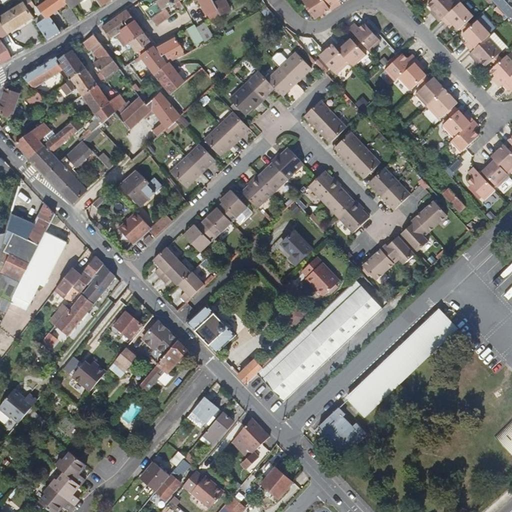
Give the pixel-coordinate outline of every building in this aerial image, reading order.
[(0,21),(8,33),(34,17),(30,9),(34,6),(36,5),(32,0),(21,0),(23,2),(0,17),(0,21)] [(71,8),(66,0),(47,0),(39,6),(46,18),(50,15),(61,8),(71,26),(79,21),(71,8)] [(166,9),(174,5),(171,0),(141,0),(139,2),(151,18),(152,18),(166,9)] [(230,10),(225,0),(217,0),(214,2),(212,0),(194,0),(195,0),(198,0),(207,15),(217,9),(220,14),(220,15),(230,10)] [(304,0),(318,19),(333,8),(327,0),(304,0)] [(339,0),(327,0),(333,8),(334,10),(341,5),(338,1),(339,0)] [(458,2),(456,0),(431,0),(429,2),(437,11),(434,14),(439,19),(442,16),(458,2)] [(473,14),(461,0),(460,0),(458,2),(442,16),(448,23),(451,20),(454,23),(458,28),(460,26),(467,20),(473,14)] [(511,0),(494,0),(511,19),(511,0)] [(46,18),(39,6),(36,5),(34,6),(40,16),(42,20),(46,18)] [(157,26),(170,17),(166,9),(152,18),(157,26)] [(220,14),(217,9),(207,15),(209,20),(220,14)] [(155,46),(126,10),(102,26),(111,38),(118,33),(120,35),(123,33),(130,43),(136,53),(138,51),(141,56),(155,46)] [(60,32),(50,15),(46,18),(42,20),(40,16),(36,19),(48,39),(55,35),(60,32)] [(490,33),(478,19),(471,25),(464,31),(462,32),(467,38),(469,40),(466,43),(471,50),(488,35),(490,33)] [(467,20),(460,26),(464,31),(471,25),(467,20)] [(212,32),(205,21),(196,26),(204,40),(220,31),(219,28),(212,32)] [(368,25),(366,22),(360,27),(356,22),(350,27),(359,37),(365,43),(371,50),(382,40),(377,34),(368,25)] [(368,25),(377,34),(380,32),(375,27),(371,22),(368,25)] [(204,40),(196,26),(194,23),(187,28),(197,45),(204,40)] [(119,68),(94,33),(82,42),(89,51),(91,49),(99,59),(94,63),(98,68),(101,73),(99,74),(98,75),(102,83),(103,82),(119,68)] [(123,33),(120,35),(119,36),(126,46),(130,43),(123,33)] [(494,33),(490,37),(501,50),(506,46),(494,33)] [(186,51),(175,35),(156,48),(162,55),(165,53),(170,60),(186,51)] [(490,37),(488,35),(471,50),(468,52),(474,58),(477,56),(485,65),(491,59),(497,54),(501,50),(490,37)] [(359,37),(355,41),(361,47),(365,43),(359,37)] [(0,63),(12,58),(7,48),(1,38),(0,38),(0,63)] [(342,41),(337,46),(351,62),(354,65),(367,53),(361,47),(355,41),(352,38),(349,41),(345,44),(342,41)] [(268,41),(263,46),(267,50),(272,45),(268,41)] [(351,62),(337,46),(334,43),(329,48),(321,55),(338,74),(351,62)] [(171,66),(162,55),(156,48),(155,46),(141,56),(162,82),(172,94),(186,81),(173,66),(171,66)] [(259,50),(254,56),(259,61),(264,55),(259,50)] [(87,69),(81,61),(73,51),(58,60),(64,70),(71,80),(87,69)] [(135,60),(129,51),(119,58),(125,67),(135,60)] [(296,82),(312,67),(298,52),(289,61),(281,67),(296,82)] [(289,61),(282,54),(278,53),(273,58),(281,67),(289,61)] [(399,77),(419,60),(414,55),(409,59),(406,55),(404,53),(401,56),(392,64),(386,69),(396,80),(399,77)] [(392,64),(401,56),(399,53),(390,61),(392,64)] [(501,59),(497,54),(491,59),(496,64),(501,59)] [(511,73),(511,61),(506,55),(501,59),(496,64),(490,69),(495,74),(497,76),(493,80),(498,86),(501,83),(511,73)] [(235,72),(248,60),(245,56),(232,69),(235,72)] [(34,88),(60,72),(64,70),(58,60),(55,57),(39,66),(23,76),(34,88)] [(420,81),(427,75),(424,71),(421,68),(424,65),(419,60),(399,77),(410,90),(420,81)] [(282,96),(296,82),(281,67),(267,80),(274,87),(282,96)] [(137,92),(119,68),(103,82),(106,85),(115,78),(129,96),(125,98),(131,105),(140,97),(137,92)] [(98,85),(87,69),(71,80),(67,83),(60,88),(66,96),(77,88),(83,96),(98,85)] [(267,80),(259,71),(246,84),(260,100),(274,87),(267,80)] [(511,73),(501,83),(507,90),(511,86),(511,87),(511,73)] [(427,75),(420,81),(425,86),(431,80),(427,75)] [(428,106),(446,90),(435,77),(431,80),(425,86),(416,93),(428,106)] [(260,100),(246,84),(230,99),(245,114),(260,100)] [(101,89),(98,85),(83,96),(96,115),(111,103),(104,94),(106,92),(103,88),(101,89)] [(211,88),(207,92),(210,96),(215,92),(211,88)] [(14,114),(20,93),(4,89),(0,101),(0,115),(9,118),(10,113),(14,114)] [(455,106),(458,103),(446,90),(428,106),(440,119),(449,111),(455,106)] [(33,107),(44,99),(41,96),(38,93),(28,100),(33,107)] [(181,116),(160,93),(147,105),(150,110),(154,114),(164,125),(167,129),(178,119),(181,116)] [(385,93),(381,96),(386,101),(390,97),(385,93)] [(208,99),(204,95),(198,101),(202,105),(208,99)] [(116,112),(124,105),(123,103),(125,101),(121,96),(111,103),(116,112)] [(143,116),(150,110),(147,105),(140,97),(131,105),(128,109),(124,105),(116,112),(114,113),(128,131),(143,116)] [(364,97),(357,103),(363,108),(369,102),(364,97)] [(335,115),(322,101),(306,116),(319,130),(335,115)] [(114,113),(116,112),(111,103),(96,115),(98,118),(103,124),(105,121),(114,113)] [(455,106),(449,111),(453,116),(459,111),(455,106)] [(154,114),(150,110),(143,116),(147,119),(154,114)] [(455,138),(475,120),(469,114),(466,118),(462,114),(459,111),(453,116),(443,125),(455,138)] [(249,128),(234,112),(221,124),(235,140),(243,133),(249,128)] [(181,116),(178,119),(186,128),(190,123),(182,115),(181,116)] [(332,143),(347,129),(335,115),(319,130),(332,143)] [(43,144),(38,139),(44,135),(51,130),(58,125),(53,118),(29,134),(16,143),(22,150),(29,157),(43,144)] [(77,121),(82,128),(87,124),(82,118),(77,121)] [(88,127),(90,129),(79,139),(82,143),(83,142),(86,145),(102,130),(104,132),(110,126),(105,121),(103,124),(98,118),(88,127)] [(51,153),(82,128),(77,121),(76,119),(55,135),(48,141),(43,144),(29,157),(38,167),(46,175),(60,162),(51,153)] [(471,143),(479,136),(474,130),(479,126),(475,120),(455,138),(451,141),(461,152),(471,143)] [(235,140),(221,124),(205,139),(220,155),(226,149),(235,140)] [(158,137),(167,129),(164,125),(161,128),(160,125),(153,130),(158,137)] [(16,143),(29,134),(26,130),(12,139),(16,143)] [(51,130),(44,135),(48,141),(55,135),(51,130)] [(237,142),(245,135),(243,133),(235,140),(237,142)] [(351,163),(366,148),(352,133),(336,147),(351,163)] [(228,151),(237,142),(235,140),(226,149),(228,151)] [(78,167),(93,152),(86,145),(83,142),(82,143),(60,162),(46,175),(60,189),(73,203),(87,190),(70,172),(76,166),(78,167)] [(216,159),(201,143),(187,156),(201,172),(216,159)] [(494,153),(491,157),(508,175),(511,170),(511,153),(507,149),(503,145),(499,148),(496,152),(494,153)] [(381,164),(366,148),(351,163),(365,178),(381,164)] [(398,150),(401,154),(405,158),(407,161),(413,156),(406,148),(403,151),(400,148),(398,150)] [(288,179),(303,165),(289,149),(274,164),(288,179)] [(104,153),(99,158),(110,170),(115,165),(104,153)] [(201,172),(187,156),(171,171),(186,187),(201,172)] [(497,187),(509,176),(508,175),(491,157),(488,159),(485,162),(489,165),(487,168),(482,172),(484,174),(490,180),(497,187)] [(273,193),(288,179),(274,164),(258,178),(273,193)] [(481,176),(473,167),(470,169),(467,173),(471,178),(466,183),(484,200),(494,190),(487,182),(481,176)] [(383,197),(399,182),(386,169),(370,183),(383,197)] [(155,195),(147,186),(148,184),(137,171),(121,185),(141,207),(155,195)] [(324,201),(340,186),(326,171),(310,186),(324,201)] [(490,180),(484,174),(481,176),(487,182),(490,180)] [(147,186),(155,195),(164,186),(156,177),(148,184),(147,186)] [(178,186),(171,177),(169,178),(176,187),(178,186)] [(273,193),(258,178),(243,193),(257,208),(273,193)] [(411,196),(399,182),(383,197),(395,210),(411,196)] [(426,182),(422,185),(427,190),(430,186),(426,182)] [(411,193),(417,201),(427,193),(422,185),(411,193)] [(355,202),(340,186),(324,201),(339,217),(355,202)] [(465,205),(449,188),(443,193),(459,211),(465,205)] [(237,217),(249,207),(240,197),(233,189),(222,199),(224,201),(218,206),(233,222),(237,217)] [(251,204),(243,195),(240,197),(249,207),(251,204)] [(293,215),(301,211),(293,198),(285,203),(293,215)] [(429,232),(447,215),(433,201),(419,214),(417,216),(415,218),(429,232)] [(370,218),(355,202),(339,217),(354,232),(361,226),(370,218)] [(56,214),(46,204),(38,219),(39,220),(35,227),(12,215),(6,233),(4,238),(8,240),(4,249),(7,250),(2,260),(5,261),(0,269),(0,310),(3,312),(9,301),(22,307),(25,302),(30,304),(40,285),(44,287),(66,242),(46,232),(56,214)] [(217,237),(233,222),(218,206),(202,221),(217,237)] [(244,222),(253,214),(253,211),(249,207),(237,217),(241,221),(244,222)] [(134,244),(152,228),(136,212),(119,228),(134,244)] [(267,212),(264,215),(272,223),(274,220),(267,212)] [(312,213),(310,215),(324,230),(327,228),(312,213)] [(158,234),(175,218),(172,216),(170,218),(167,214),(152,228),(158,234)] [(429,241),(424,236),(429,232),(415,218),(406,227),(400,233),(418,251),(429,241)] [(217,237),(202,221),(198,225),(196,224),(184,235),(195,246),(201,252),(217,237)] [(314,247),(297,230),(283,244),(300,261),(314,247)] [(150,241),(155,236),(152,233),(147,238),(150,241)] [(415,254),(397,235),(388,243),(381,249),(395,264),(400,260),(404,264),(415,254)] [(161,277),(180,260),(168,247),(154,260),(160,267),(155,271),(161,277)] [(395,264),(381,249),(376,254),(364,266),(377,281),(395,264)] [(65,298),(75,286),(81,291),(88,283),(104,264),(97,257),(96,256),(81,275),(73,268),(56,290),(65,298)] [(341,280),(318,256),(303,271),(309,276),(307,278),(313,285),(315,283),(318,287),(325,295),(341,280)] [(180,284),(192,273),(180,260),(161,277),(167,283),(171,279),(178,286),(180,284)] [(68,335),(116,277),(104,264),(88,283),(91,285),(84,294),(70,310),(69,309),(56,325),(68,335)] [(187,303),(205,285),(193,272),(192,273),(180,284),(186,291),(181,296),(187,303)] [(211,274),(204,281),(207,284),(214,277),(211,274)] [(364,277),(360,281),(373,295),(377,291),(364,277)] [(285,401),(385,308),(373,295),(360,281),(358,279),(311,323),(265,366),(258,373),(285,401)] [(116,304),(128,289),(125,286),(121,282),(108,297),(112,301),(108,306),(112,309),(116,304)] [(123,310),(134,296),(128,289),(116,304),(123,310)] [(56,325),(69,309),(69,308),(63,304),(49,321),(55,326),(56,325)] [(237,334),(207,304),(189,322),(217,352),(237,334)] [(295,307),(287,316),(297,326),(306,318),(295,307)] [(366,415),(458,327),(441,310),(349,397),(366,415)] [(130,338),(142,324),(127,311),(115,325),(120,329),(117,332),(121,336),(124,333),(130,338)] [(159,364),(178,341),(169,331),(159,322),(145,339),(155,348),(149,355),(159,364)] [(88,350),(107,327),(102,323),(83,346),(88,350)] [(91,336),(83,329),(74,341),(81,347),(91,336)] [(59,339),(50,332),(42,342),(51,349),(59,339)] [(168,373),(187,350),(178,341),(159,364),(140,386),(139,388),(146,393),(158,379),(165,370),(168,373)] [(128,369),(138,357),(126,347),(120,355),(117,359),(128,369)] [(70,373),(80,361),(74,356),(64,368),(70,373)] [(121,377),(128,369),(117,359),(110,368),(121,377)] [(258,373),(265,366),(263,363),(261,365),(255,360),(239,375),(248,383),(258,373)] [(90,391),(106,372),(93,362),(90,365),(85,361),(73,377),(90,391)] [(173,377),(168,373),(165,370),(158,379),(166,385),(173,377)] [(139,388),(140,386),(135,381),(126,391),(132,396),(139,388)] [(0,406),(20,421),(25,415),(31,408),(39,398),(31,392),(27,397),(15,388),(0,406)] [(97,388),(91,395),(94,397),(100,390),(97,388)] [(404,403),(409,398),(404,392),(399,397),(404,403)] [(220,409),(205,397),(193,411),(206,422),(208,423),(220,409)] [(129,424),(143,407),(133,399),(119,416),(129,424)] [(340,462),(369,435),(357,422),(353,425),(343,415),(346,413),(339,406),(315,429),(321,435),(317,439),(340,462)] [(43,418),(31,408),(25,415),(37,425),(43,418)] [(209,425),(221,410),(220,409),(208,423),(209,425)] [(206,422),(193,411),(189,417),(201,427),(206,422)] [(215,444),(234,421),(223,412),(200,439),(209,447),(213,442),(215,444)] [(266,433),(252,418),(237,435),(254,451),(269,436),(266,433)] [(511,419),(497,434),(511,450),(511,419)] [(132,448),(141,437),(134,432),(125,443),(132,448)] [(254,451),(237,435),(232,442),(245,456),(249,456),(254,451)] [(78,473),(85,464),(79,460),(69,451),(63,459),(61,457),(56,464),(64,471),(79,484),(84,478),(78,473)] [(245,472),(259,456),(254,451),(249,456),(240,467),(245,472)] [(177,467),(186,457),(180,452),(171,462),(177,467)] [(199,462),(189,453),(186,457),(196,465),(199,462)] [(157,491),(170,475),(154,462),(141,477),(157,491)] [(279,498),(293,481),(271,462),(254,482),(257,484),(259,486),(260,487),(263,484),(279,498)] [(259,469),(256,467),(221,508),(226,511),(248,486),(246,484),(259,469)] [(223,491),(206,475),(205,477),(197,470),(186,483),(194,490),(193,491),(210,506),(223,491)] [(72,493),(79,484),(64,471),(57,479),(55,478),(50,484),(74,504),(79,498),(72,493)] [(170,496),(181,483),(172,476),(161,489),(170,496)] [(240,483),(234,479),(230,484),(236,489),(240,483)] [(74,504),(50,484),(45,490),(47,492),(40,500),(53,511),(56,511),(62,504),(69,510),(74,504)] [(259,486),(257,484),(242,501),(255,511),(260,511),(263,509),(249,498),(259,486)]
